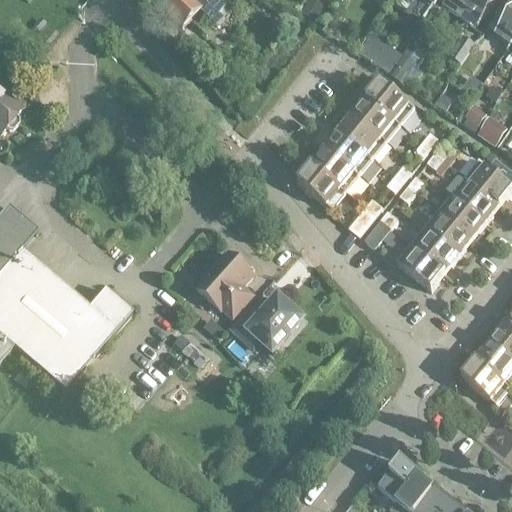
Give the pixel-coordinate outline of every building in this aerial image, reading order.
[(220,17),(226,10),(223,6),(225,4),(220,0),(190,0),(190,1),(189,0),(174,0),(162,13),(182,32),(201,14),(217,30),(225,22),(220,17)] [(461,19),(473,0),(441,0),(439,4),(434,11),(429,18),(440,26),(450,11),(461,19)] [(473,0),(461,19),(477,29),(497,0),(473,0)] [(511,11),(505,6),(489,30),(497,35),(495,38),(500,41),(503,37),(511,43),(511,11)] [(373,38),(362,56),(393,73),(403,55),(373,38)] [(461,69),(476,49),(464,40),(449,61),(461,69)] [(410,78),(419,63),(406,54),(396,69),(401,72),(398,76),(405,80),(407,76),(410,78)] [(244,85),(215,56),(200,71),(229,100),(244,85)] [(438,101),(445,89),(424,75),(416,87),(438,101)] [(415,113),(380,85),(366,102),(400,130),(415,113)] [(250,118),(263,103),(248,90),(235,106),(250,118)] [(0,129),(4,131),(0,136),(0,137),(0,138),(6,131),(9,133),(13,133),(19,127),(18,123),(15,120),(21,113),(4,99),(6,97),(0,91),(0,129)] [(400,130),(366,102),(352,119),(387,147),(400,130)] [(479,132),(488,119),(474,109),(465,123),(479,132)] [(387,147),(352,119),(338,136),(373,164),(387,147)] [(499,147),(508,134),(490,121),(481,134),(499,147)] [(373,164),(338,136),(325,152),(360,181),(373,164)] [(422,148),(430,154),(438,145),(430,138),(422,148)] [(414,158),(422,164),(430,154),(422,148),(414,158)] [(434,158),(442,165),(451,154),(442,148),(434,158)] [(360,181),(325,152),(311,169),(346,198),(360,181)] [(434,158),(427,168),(435,174),(442,165),(434,158)] [(511,195),(511,192),(479,166),(465,183),(500,211),(511,195)] [(346,198),(311,169),(297,186),(332,215),(346,198)] [(395,182),(403,188),(411,178),(403,172),(395,182)] [(395,182),(387,191),(395,198),(403,188),(395,182)] [(407,192),(415,198),(424,188),(415,182),(407,192)] [(500,211),(465,183),(451,200),(486,228),(500,211)] [(407,192),(400,201),(408,208),(415,198),(407,192)] [(486,228),(451,200),(438,216),(472,245),(486,228)] [(365,213),(376,222),(383,213),(373,204),(365,213)] [(89,313),(22,255),(38,236),(8,210),(0,219),(0,368),(14,353),(65,397),(133,318),(105,294),(89,313)] [(349,233),(360,242),(376,222),(365,213),(349,233)] [(472,245),(438,216),(424,233),(459,262),(472,245)] [(380,226),(391,234),(398,225),(388,217),(380,226)] [(364,245),(375,254),(391,234),(380,226),(364,245)] [(459,262),(424,233),(410,250),(445,278),(459,262)] [(445,278),(410,250),(396,267),(431,295),(445,278)] [(229,258),(197,293),(221,315),(223,314),(233,323),(253,301),(243,292),(253,280),(229,258)] [(273,357),(303,324),(278,302),(257,325),(248,317),(233,335),(243,344),(249,336),(273,357)] [(511,319),(502,331),(511,339),(511,319)] [(511,339),(502,331),(489,348),(511,367),(511,339)] [(187,336),(177,344),(199,371),(209,363),(187,336)] [(511,390),(511,367),(489,348),(475,365),(510,393),(511,390)] [(510,393),(475,365),(461,382),(496,410),(510,393)] [(511,435),(504,425),(469,451),(483,470),(494,461),(505,475),(503,477),(511,487),(511,463),(511,465),(500,452),(511,442),(511,435)] [(391,477),(384,472),(383,471),(371,486),(396,506),(419,479),(401,464),(391,477)] [(419,511),(436,492),(419,479),(396,506),(391,511),(419,511)] [(436,492),(419,511),(447,511),(453,506),(436,492)]
